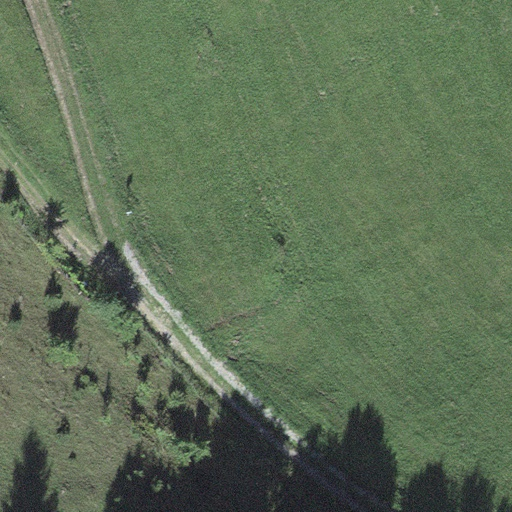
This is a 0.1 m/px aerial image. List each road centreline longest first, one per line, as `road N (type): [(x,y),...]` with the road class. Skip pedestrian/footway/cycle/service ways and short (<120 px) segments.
road 1 (track): [(374,511),(301,455),(133,280)]
road 2 (track): [(26,0),(133,280)]
road 3 (track): [(133,280),(103,265),(0,153)]
